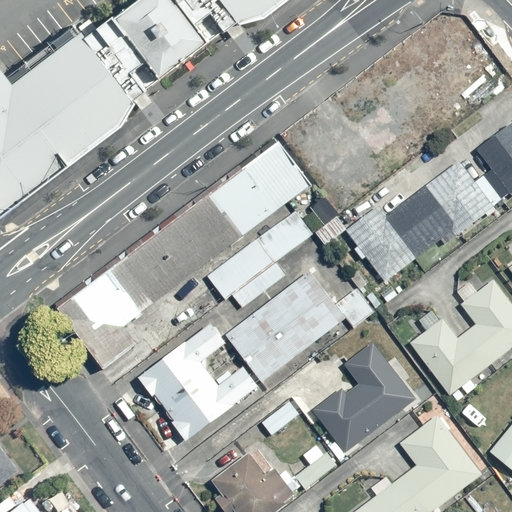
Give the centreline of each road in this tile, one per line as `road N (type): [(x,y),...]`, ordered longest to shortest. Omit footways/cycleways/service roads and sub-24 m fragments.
road 1 (secondary): [(0,281),(350,19)]
road 2 (residential): [(0,324),(139,511)]
